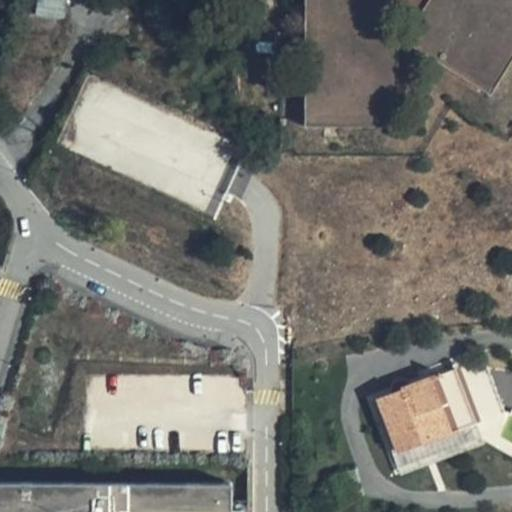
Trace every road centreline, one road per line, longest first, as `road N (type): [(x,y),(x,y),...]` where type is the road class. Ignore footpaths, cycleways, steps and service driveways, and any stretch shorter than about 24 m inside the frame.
road 1 (residential): [(31,236),(153,297),(261,333),(265,511)]
road 2 (unknown): [(261,333),(263,247),(245,189),(206,159),(109,119)]
road 3 (residential): [(7,180),(67,79),(91,14),(84,0)]
